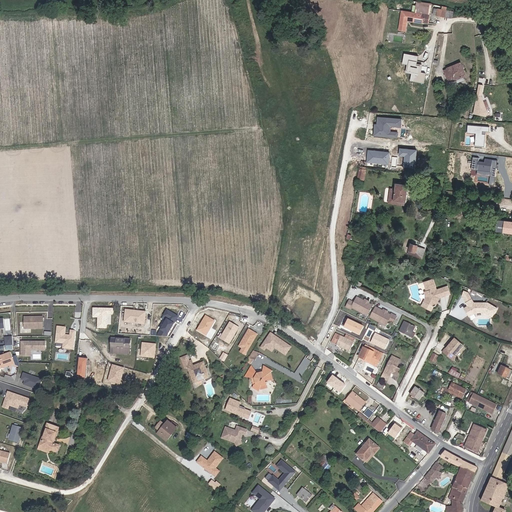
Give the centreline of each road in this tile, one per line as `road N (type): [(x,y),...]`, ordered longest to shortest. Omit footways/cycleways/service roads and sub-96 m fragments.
road 1 (unclassified): [(201,298),(93,480),(76,494),(0,475)]
road 2 (unclassified): [(443,445),(284,326),(242,304),(201,298)]
road 3 (unknown): [(313,347),(335,307),(330,233),(353,115)]
road 4 (unclassified): [(201,298),(110,291),(0,300)]
